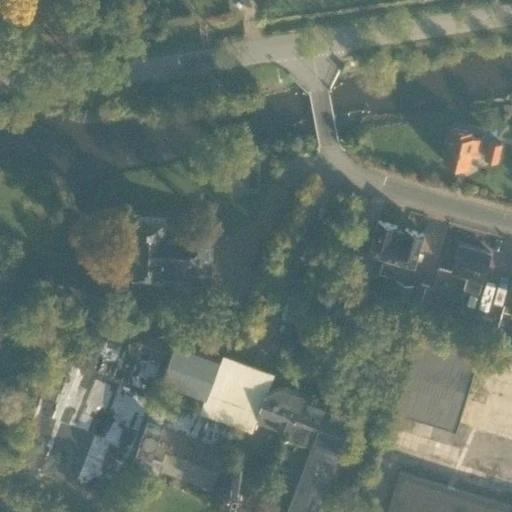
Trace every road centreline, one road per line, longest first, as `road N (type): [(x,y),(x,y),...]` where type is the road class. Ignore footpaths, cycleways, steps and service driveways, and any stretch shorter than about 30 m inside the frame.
road 1 (tertiary): [(0,72),(180,66),(311,45)]
road 2 (unclassified): [(511,220),(340,167),(328,144),(311,45)]
road 3 (tertiary): [(511,14),(311,45)]
